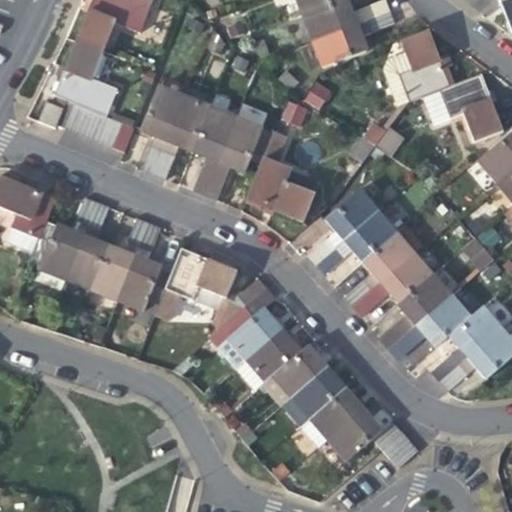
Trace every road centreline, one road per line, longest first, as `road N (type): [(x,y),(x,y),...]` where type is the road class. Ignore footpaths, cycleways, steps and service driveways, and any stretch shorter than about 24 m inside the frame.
road 1 (residential): [(0,138),(244,239),(396,393),(428,414),(511,420)]
road 2 (residential): [(275,511),(224,487),(165,391),(0,338)]
